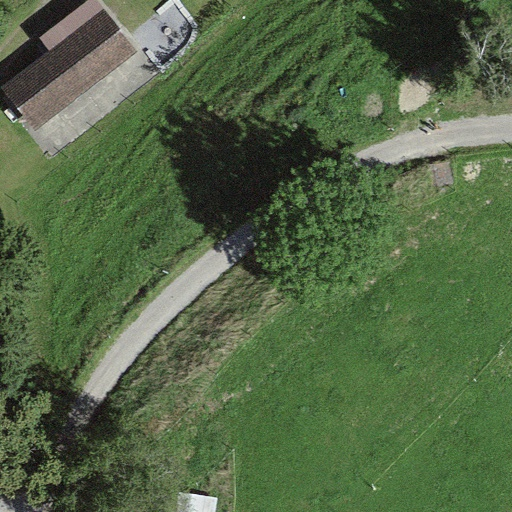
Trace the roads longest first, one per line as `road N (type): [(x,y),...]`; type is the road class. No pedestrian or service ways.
road 1 (track): [(511,132),(431,140),(322,190),(222,262),(146,331),(77,421),(43,511)]
road 2 (track): [(431,140),(479,45),(511,7)]
